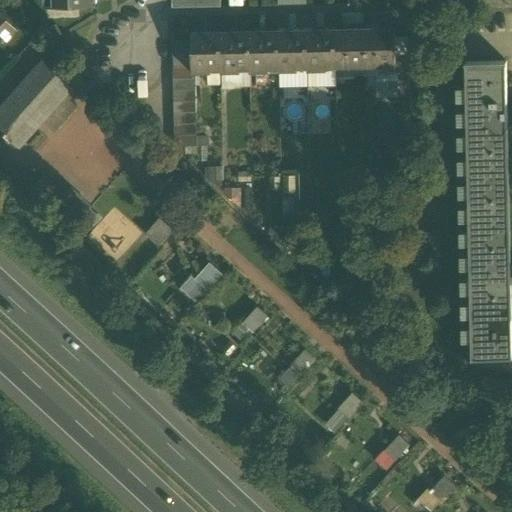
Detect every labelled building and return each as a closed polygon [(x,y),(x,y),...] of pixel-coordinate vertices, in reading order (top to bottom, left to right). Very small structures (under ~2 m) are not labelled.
[(13,28),(0,15),(0,35),(4,38),(13,28)] [(394,29),(365,30),(366,66),(375,66),(395,65),(394,29)] [(337,66),(336,30),(307,31),(308,67),(308,70),(325,70),(325,66),(337,66)] [(365,30),(336,30),(337,66),(366,66),(365,30)] [(307,31),(279,32),(279,67),(280,71),(296,70),(296,67),(308,67),(307,31)] [(249,32),(221,33),(222,69),(222,72),(239,72),(239,68),(250,68),(249,32)] [(279,32),(249,32),(250,68),(251,71),(267,71),(267,67),(279,67),(279,32)] [(221,33),(191,34),(192,55),(192,67),(192,72),(195,72),(210,72),(210,69),(222,69),(221,33)] [(192,67),(192,55),(173,55),(173,67),(192,67)] [(41,59),(0,105),(0,128),(18,145),(71,85),(41,59)] [(511,327),(506,62),(466,63),(473,356),(511,355),(511,327)] [(395,65),(375,66),(376,76),(395,76),(395,65)] [(192,72),(192,67),(173,67),(173,79),(195,78),(195,72),(192,72)] [(195,78),(173,79),(173,90),(195,89),(195,78)] [(195,89),(173,90),(174,101),(196,100),(195,89)] [(196,100),(174,101),(174,112),(196,112),(196,100)] [(196,112),(174,112),(174,123),(196,123),(196,112)] [(196,134),(196,123),(174,123),(174,135),(196,134)] [(197,145),(196,134),(174,135),(175,146),(197,145)] [(103,215),(70,186),(61,196),(85,218),(82,221),(91,229),(103,215)] [(110,215),(89,235),(111,258),(132,239),(110,215)] [(158,219),(146,234),(158,245),(171,230),(158,219)] [(209,263),(196,278),(206,287),(219,272),(209,263)] [(258,307),(244,322),(253,331),(267,316),(258,307)] [(304,350),(292,364),(301,373),(314,358),(304,350)] [(353,393),(340,407),(349,415),(362,401),(353,393)] [(464,416),(456,409),(454,413),(461,419),(464,416)] [(399,434),(386,449),(396,458),(409,443),(399,434)] [(445,475),(431,491),(440,499),(454,483),(445,475)]
